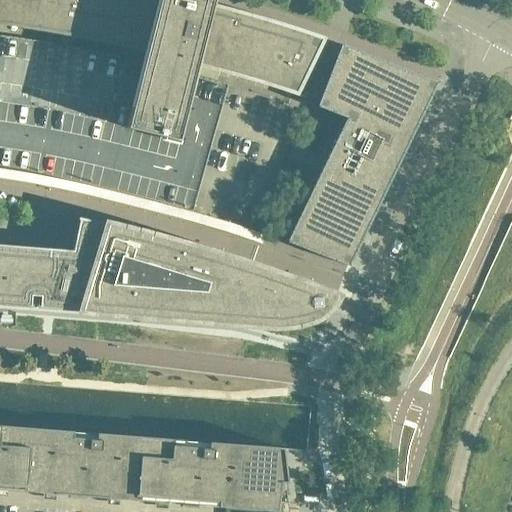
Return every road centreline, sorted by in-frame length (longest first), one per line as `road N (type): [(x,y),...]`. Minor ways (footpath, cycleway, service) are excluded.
road 1 (unclassified): [(332,380),(498,30)]
road 2 (unclassified): [(332,380),(0,337)]
road 3 (residential): [(333,511),(332,380)]
